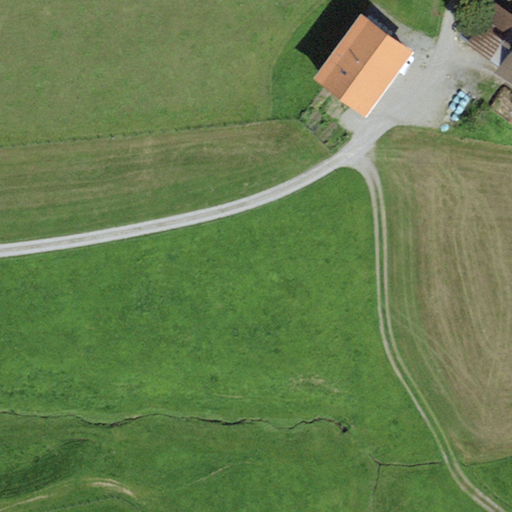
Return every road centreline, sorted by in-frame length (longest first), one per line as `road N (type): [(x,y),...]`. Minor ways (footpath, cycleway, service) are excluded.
road 1 (track): [(364,144),(383,318),(438,451),(499,511)]
road 2 (track): [(0,249),(215,211),(306,180),(364,144)]
road 3 (track): [(364,144),(435,76),(465,0)]
